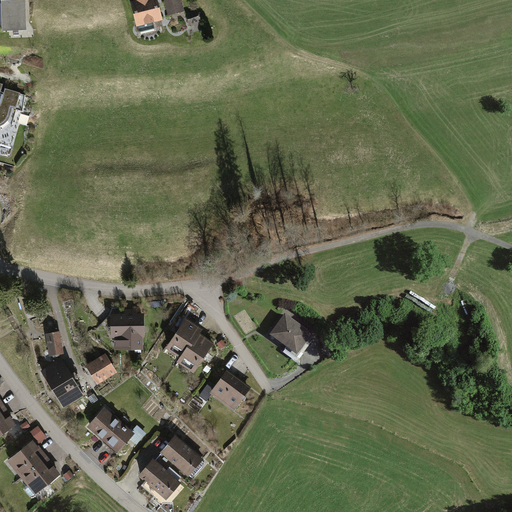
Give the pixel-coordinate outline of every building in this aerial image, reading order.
[(26,0),(2,2),(2,3),(3,23),(3,32),(27,31),(26,0)] [(135,0),(136,2),(130,3),(136,28),(163,21),(157,0),(135,0)] [(181,0),(167,0),(164,1),(168,16),(184,12),(181,0)] [(197,11),(185,15),(189,25),(201,21),(197,11)] [(0,93),(2,85),(0,84),(0,145),(12,149),(27,95),(6,89),(5,94),(0,93)] [(23,310),(7,318),(14,332),(31,324),(23,310)] [(312,333),(285,314),(270,335),(276,340),(276,341),(280,344),(282,344),(297,355),(312,333)] [(143,316),(110,316),(110,339),(114,339),(114,350),(143,350),(143,316)] [(165,349),(181,360),(198,334),(202,330),(185,319),(165,349)] [(60,332),(46,335),(50,357),(64,354),(60,332)] [(213,344),(198,334),(181,360),(178,364),(193,374),(213,344)] [(222,340),(217,344),(221,349),(226,345),(222,340)] [(105,354),(85,366),(97,386),(117,373),(105,354)] [(62,359),(42,371),(53,391),(73,378),(62,359)] [(251,389),(226,372),(216,386),(211,394),(235,411),(251,389)] [(84,396),(73,378),(53,391),(64,408),(84,396)] [(211,394),(216,386),(209,381),(199,396),(205,401),(211,394)] [(0,433),(16,423),(5,406),(0,408),(0,433)] [(136,434),(105,408),(88,428),(119,454),(136,434)] [(26,421),(20,425),(23,430),(30,426),(26,421)] [(38,425),(30,431),(39,443),(47,437),(38,425)] [(137,426),(133,431),(142,439),(147,434),(137,426)] [(202,460),(174,436),(160,453),(188,477),(202,460)] [(32,438),(7,459),(13,466),(21,476),(46,456),(32,438)] [(60,473),(46,456),(21,476),(35,493),(60,473)] [(181,484),(153,460),(138,477),(166,501),(181,484)] [(69,470),(63,475),(67,480),(73,475),(69,470)]
